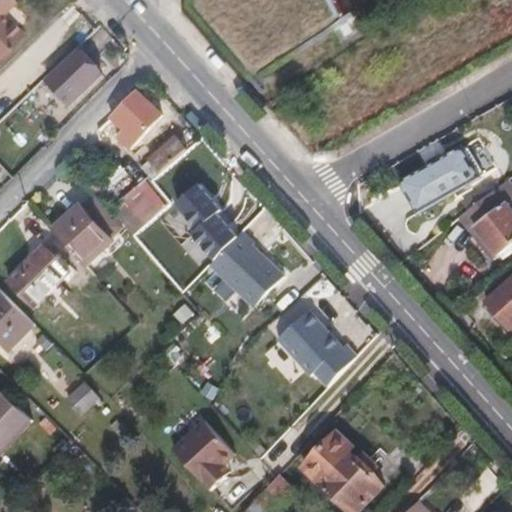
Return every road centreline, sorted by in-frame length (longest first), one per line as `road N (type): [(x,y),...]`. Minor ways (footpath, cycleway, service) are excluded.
road 1 (primary): [(511,431),(305,198)]
road 2 (residential): [(305,198),(511,70)]
road 3 (residential): [(167,42),(0,213)]
road 4 (primary): [(305,198),(167,42)]
